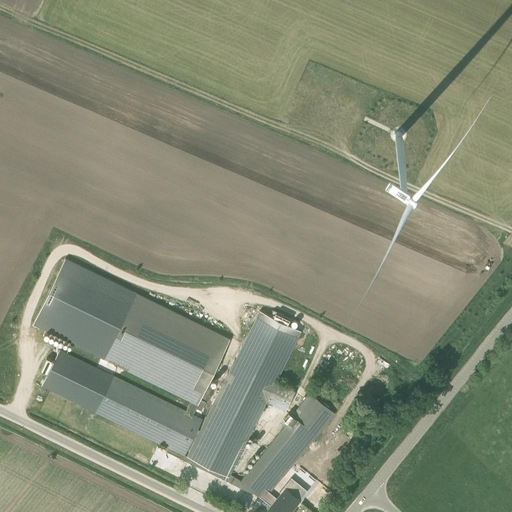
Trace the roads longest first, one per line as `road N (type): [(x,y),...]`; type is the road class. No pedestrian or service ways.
road 1 (unclassified): [(206,511),(0,410)]
road 2 (tertiary): [(369,491),(511,316)]
